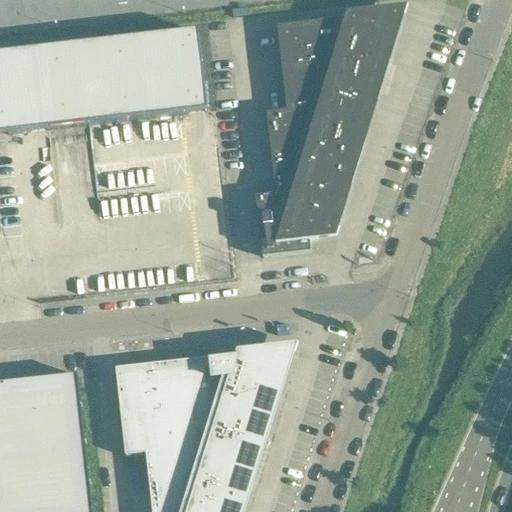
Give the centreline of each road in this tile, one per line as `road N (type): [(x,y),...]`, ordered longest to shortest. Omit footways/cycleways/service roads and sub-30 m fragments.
road 1 (unclassified): [(0,337),(395,294)]
road 2 (unclassified): [(395,294),(499,0)]
road 3 (unclassified): [(325,511),(395,294)]
road 4 (unknown): [(253,309),(252,98)]
road 5 (secondary): [(511,373),(455,511)]
